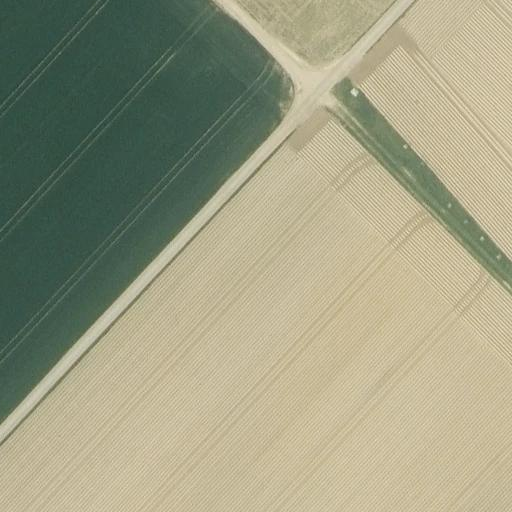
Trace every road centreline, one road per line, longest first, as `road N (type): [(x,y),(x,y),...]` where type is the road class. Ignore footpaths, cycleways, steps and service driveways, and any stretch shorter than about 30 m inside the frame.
road 1 (track): [(320,94),(0,435)]
road 2 (track): [(511,283),(320,94)]
road 3 (track): [(320,94),(226,0)]
road 4 (track): [(408,0),(320,94)]
